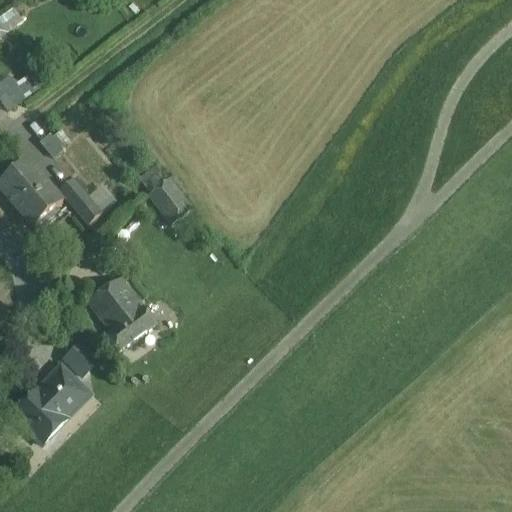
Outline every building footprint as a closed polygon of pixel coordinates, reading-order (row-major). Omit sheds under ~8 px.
[(10,77),(0,83),(0,101),(6,112),(37,94),(28,77),(14,85),(10,77)] [(40,145),(52,160),(70,144),(58,130),(40,145)] [(63,205),(27,164),(0,186),(0,188),(35,229),(63,205)] [(193,211),(169,181),(149,197),(162,214),(169,208),(179,221),(193,211)] [(89,203),(73,183),(60,194),(77,213),(89,203)] [(102,217),(89,203),(77,213),(90,228),(102,217)] [(157,327),(121,281),(88,306),(111,336),(106,340),(118,356),(157,327)] [(70,346),(60,363),(84,377),(94,360),(70,346)] [(61,371),(40,393),(68,421),(89,399),(61,371)] [(40,393),(13,419),(42,448),(68,421),(40,393)]
